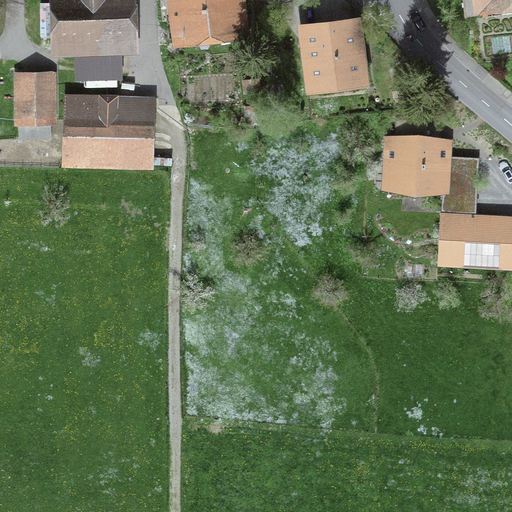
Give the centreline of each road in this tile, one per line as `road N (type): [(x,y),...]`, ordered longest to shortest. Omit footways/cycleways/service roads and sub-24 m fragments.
road 1 (track): [(173,511),(170,360),(181,146),(151,57),(147,0)]
road 2 (secondary): [(511,125),(427,52),(392,1)]
